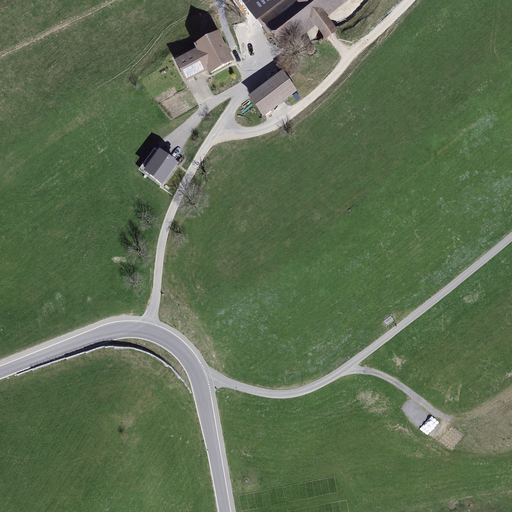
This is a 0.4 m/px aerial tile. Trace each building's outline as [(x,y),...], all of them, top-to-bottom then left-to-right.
[(242,0),(284,54),(315,30),(326,43),(338,34),(328,21),(356,0),(242,0)] [(234,66),(218,35),(194,48),(196,53),(175,64),(186,86),(208,74),(210,78),(234,66)] [(282,75),(248,101),(263,120),(296,93),(282,75)] [(160,154),(144,177),(162,190),(179,167),(160,154)] [(428,412),(416,425),(434,441),(446,428),(428,412)]
